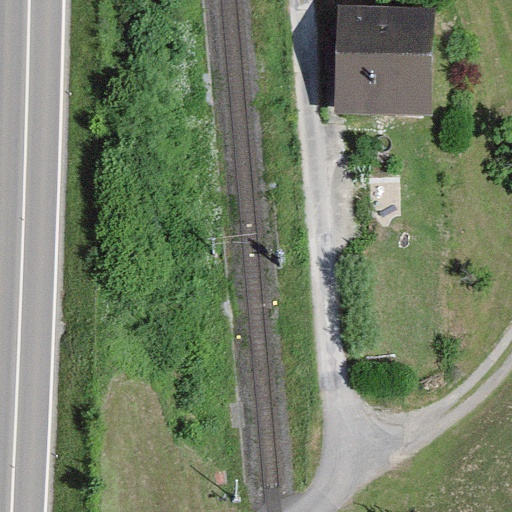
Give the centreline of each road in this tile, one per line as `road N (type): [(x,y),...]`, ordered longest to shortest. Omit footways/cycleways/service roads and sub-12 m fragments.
road 1 (trunk): [(32,0),(14,511)]
road 2 (track): [(355,462),(420,437),(484,389),(511,353)]
